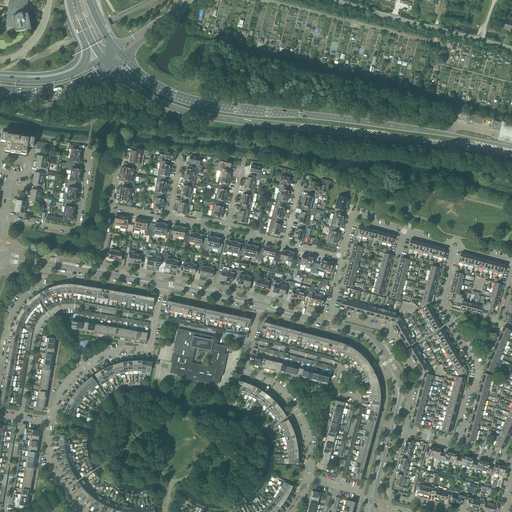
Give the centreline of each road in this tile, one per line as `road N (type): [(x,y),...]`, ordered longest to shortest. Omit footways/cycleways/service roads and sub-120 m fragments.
road 1 (primary): [(111,68),(143,93),(201,115),(511,155)]
road 2 (primary): [(511,148),(182,98),(124,58)]
road 3 (residential): [(20,416),(36,330),(54,310),(73,306),(155,321)]
road 4 (residential): [(459,444),(460,415),(479,367),(442,302),(453,249)]
road 5 (unclassified): [(511,49),(331,0)]
road 6 (residential): [(405,430),(418,378),(391,329),(330,309)]
road 7 (residential): [(308,478),(307,430),(283,392),(244,366),(250,341)]
road 8 (residential): [(48,421),(77,372),(107,354),(147,349),(155,321)]
road 9 (residential): [(4,217),(74,229),(88,143)]
road 10 (residential): [(448,511),(390,495),(405,430)]
